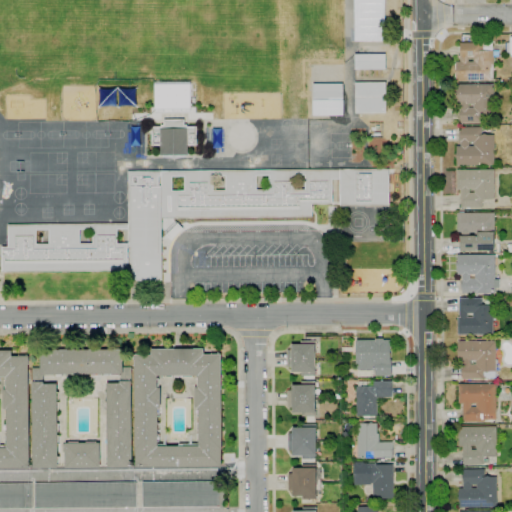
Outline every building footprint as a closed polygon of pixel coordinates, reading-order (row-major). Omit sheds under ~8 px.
[(384,0),(354,0),(354,41),(384,40),(384,0)] [(494,81),(456,81),(456,79),(455,79),(455,74),(456,74),(456,70),(455,70),(455,64),(456,64),(456,62),(459,62),(459,55),(460,55),(460,43),(481,43),(492,43),(492,50),(494,50),(494,81)] [(385,70),(355,70),(354,54),(385,54),(385,70)] [(190,82),(153,83),(154,113),(191,112),(190,82)] [(386,114),(355,114),(355,83),(385,82),(386,114)] [(482,123),(461,123),(461,104),(457,104),(457,85),(494,85),(494,116),(482,116),(482,123)] [(188,155),(161,155),(161,146),(151,146),(151,127),(161,127),(161,125),(163,125),(163,120),(184,120),(184,125),(187,125),(187,127),(197,127),(197,145),(188,146),(188,155)] [(494,166),(456,166),(456,163),(455,163),(455,158),(456,158),(456,155),(455,155),(455,149),(456,149),(456,146),(460,146),(460,140),(461,140),(461,127),(461,125),(481,125),(481,127),(482,127),(482,128),(485,128),(485,135),(494,135),(494,166)] [(131,146),(131,127),(140,127),(140,146),(131,146)] [(222,149),(212,149),(212,130),(222,130),(222,149)] [(161,171),(340,169),(340,179),(332,179),(332,205),(312,205),(312,218),(161,219),(161,186),(161,177),(161,171)] [(340,169),(389,169),(389,206),(340,207),(340,179),(340,169)] [(461,208),(461,190),(456,190),(456,170),(494,170),(494,200),(482,200),(482,208),(461,208)] [(161,177),(159,177),(159,186),(131,186),(132,271),(128,271),(128,243),(128,229),(128,223),(128,171),(161,171),(161,177)] [(132,271),(131,186),(159,186),(161,186),(161,219),(162,281),(132,281),(132,271)] [(495,251),(460,251),(460,236),(461,236),(461,232),(457,232),(457,213),(459,213),(459,212),(464,212),(464,213),(494,213),(495,251)] [(128,229),(117,229),(117,243),(128,243),(128,271),(2,272),(1,247),(8,247),(8,224),(128,223),(128,229)] [(495,293),(462,294),(462,275),(457,275),(457,255),(495,255),(495,293)] [(493,335),(458,335),(458,334),(458,317),(460,317),(459,298),(482,298),(482,305),(493,305),(493,335)] [(391,370),(356,370),(356,340),(375,340),(375,338),(383,338),(383,340),(390,340),(391,370)] [(319,376),(301,376),(301,372),(292,372),(292,367),(287,367),(287,349),(291,349),(291,345),(301,345),(301,341),(315,341),(315,342),(319,342),(319,353),(315,354),(315,363),(319,363),(319,376)] [(462,369),(462,361),(458,361),(456,351),(458,341),(495,341),(496,360),(497,360),(498,364),(496,364),(496,371),(495,371),(495,377),(494,377),(494,378),(486,378),(486,377),(484,377),(484,379),(462,379),(462,375),(461,372),(462,369)] [(222,466),(135,467),(134,350),(204,349),(204,355),(220,355),(222,466)] [(132,467),(108,467),(108,463),(106,463),(105,389),(107,389),(107,384),(120,384),(120,375),(43,375),(43,384),(57,384),(57,394),(57,399),(57,404),(58,404),(58,410),(57,410),(57,425),(58,425),(58,432),(58,437),(59,437),(59,443),(57,443),(57,457),(59,457),(59,463),(58,463),(58,468),(33,469),(32,382),(32,368),(41,368),(40,350),(122,350),(123,368),(131,368),(131,381),(132,467)] [(29,468),(0,468),(0,351),(12,351),(12,357),(19,357),(19,355),(27,355),(27,356),(29,356),(29,364),(28,364),(29,468)] [(316,417),(301,417),(301,413),(292,413),(292,408),(287,408),(287,391),(292,391),(292,385),(301,385),(301,382),(315,381),(315,386),(316,411),(316,417)] [(370,418),(364,418),(364,416),(356,416),(356,386),(357,386),(357,384),(358,384),(358,381),(373,381),(392,381),(392,397),(389,397),(389,398),(377,398),(377,416),(370,416),(370,418)] [(484,422),(462,422),(462,403),(458,403),(458,384),(496,384),(496,420),(484,420),(484,422)] [(316,459),(302,459),(302,456),(293,456),(293,450),(288,450),(288,433),(293,433),(293,427),(302,427),(302,423),(316,423),(316,427),(316,454),(316,459)] [(393,458),(357,458),(357,424),(376,423),(376,433),(379,433),(379,442),(392,442),(393,458)] [(484,465),(463,465),(463,446),(459,446),(459,427),(496,426),(497,457),(484,457),(484,465)] [(65,469),(65,452),(63,452),(62,443),(69,443),(69,442),(78,442),(78,443),(87,443),(87,442),(96,442),(96,443),(100,443),(101,461),(99,461),(100,468),(65,469)] [(372,499),(372,483),(371,483),(371,484),(353,485),(353,463),(355,463),(355,462),(363,462),(363,463),(367,463),(376,463),(376,465),(393,465),(394,499),(372,499)] [(316,500),(302,500),(302,496),(293,496),(293,491),(288,491),(288,474),(293,474),(293,468),(302,468),(302,464),(316,464),(316,469),(322,469),(322,477),(323,477),(323,482),(321,482),(321,495),(316,495),(316,500)] [(463,480),(462,477),(463,473),(463,470),(485,469),(485,477),(496,477),(497,507),(459,508),(459,501),(458,498),(459,495),(458,493),(459,491),(459,488),(463,488),(463,480)] [(136,508),(35,509),(35,483),(136,482),(136,508)] [(224,507),(142,507),(142,482),(224,482),(224,507)] [(0,483),(33,483),(33,506),(31,506),(31,509),(0,509),(0,483)]
